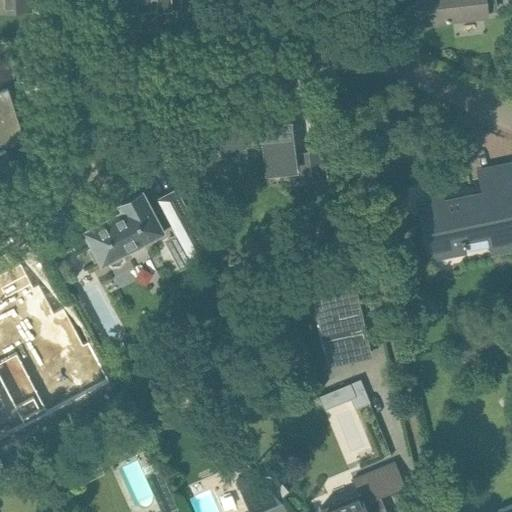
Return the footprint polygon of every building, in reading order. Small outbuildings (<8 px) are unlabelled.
[(0,0),(1,9),(29,7),(28,0),(0,0)] [(119,0),(119,11),(150,10),(181,9),(180,0),(119,0)] [(414,0),(417,24),(431,22),(487,15),(487,11),(495,10),(493,0),(414,0)] [(184,36),(170,36),(170,50),(184,48),(184,36)] [(0,86),(0,151),(5,149),(4,146),(24,140),(7,87),(1,89),(0,86)] [(199,131),(202,155),(245,149),(245,145),(262,143),(265,174),(292,171),(294,184),(311,182),(308,151),(291,153),(286,121),(199,131)] [(439,197),(419,201),(418,202),(417,202),(416,203),(415,205),(415,206),(426,257),(466,249),(463,238),(496,231),(500,250),(511,247),(511,180),(509,165),(478,171),(482,190),(462,195),(463,197),(444,201),(444,200),(444,199),(443,199),(443,198),(441,197),(439,197)] [(208,253),(175,190),(158,200),(163,209),(153,214),(141,191),(118,203),(121,210),(83,231),(92,248),(89,250),(94,260),(98,259),(100,264),(105,261),(111,266),(119,266),(124,260),(123,252),(162,231),(161,229),(170,224),(191,262),(208,253)] [(232,292),(224,275),(213,281),(221,297),(232,292)] [(351,278),(331,282),(313,287),(321,321),(318,322),(325,350),(327,350),(330,363),(350,359),(350,360),(359,358),(358,353),(367,351),(364,338),(367,337),(365,326),(362,326),(351,278)] [(0,344),(17,336),(36,373),(64,357),(78,384),(96,374),(97,376),(99,376),(72,325),(70,326),(72,329),(56,338),(51,328),(53,327),(52,325),(50,326),(47,320),(49,319),(49,318),(48,317),(46,318),(37,303),(39,301),(39,300),(36,301),(33,295),(35,293),(34,292),(32,293),(31,290),(16,297),(11,288),(12,287),(10,284),(0,289),(0,344)] [(137,368),(130,356),(119,362),(125,374),(137,368)] [(394,462),(353,480),(358,491),(319,507),(321,511),(386,511),(380,496),(404,486),(394,462)] [(162,511),(176,511),(164,468),(151,472),(162,511)] [(258,511),(281,502),(263,481),(241,491),(250,511),(258,511)]
